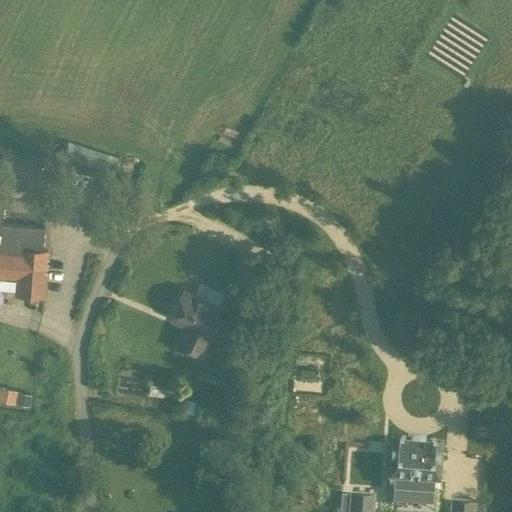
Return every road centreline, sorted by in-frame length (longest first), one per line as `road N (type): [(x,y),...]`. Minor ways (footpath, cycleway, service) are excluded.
road 1 (track): [(151,221),(231,193),(265,193),(318,215),(341,238),(372,333),(389,358),(446,384),(450,402),(442,419),(415,427),(393,408),(392,378)]
road 2 (unclassified): [(92,511),(79,379),(83,339),(116,250),(151,221)]
